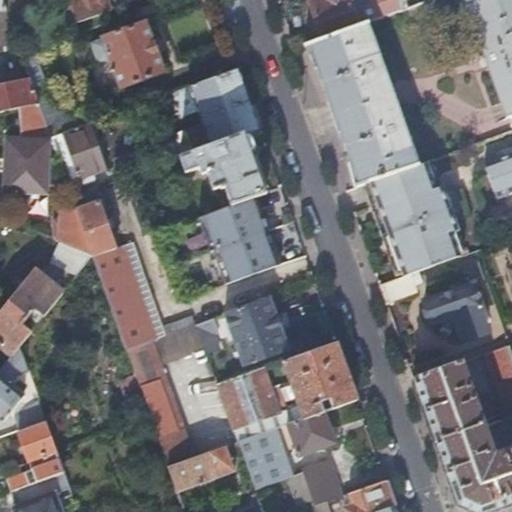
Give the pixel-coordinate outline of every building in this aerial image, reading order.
[(2,0),(5,9),(10,23),(45,11),(41,0),(2,0)] [(69,0),(62,3),(69,23),(111,9),(107,0),(69,0)] [(310,0),(316,17),(310,19),(315,32),(321,30),(322,34),(361,20),(360,18),(368,15),(363,0),(310,0)] [(511,0),(471,0),(483,32),(477,34),(484,54),(480,56),(483,65),(487,63),(495,84),(501,82),(511,111),(511,0)] [(5,9),(0,9),(0,34),(14,33),(10,23),(5,9)] [(164,71),(145,20),(102,36),(102,38),(92,41),(100,63),(110,60),(120,87),(164,71)] [(370,181),(418,164),(412,147),(409,149),(370,40),(373,38),(368,23),(304,46),(315,69),(319,68),(351,161),(349,162),(355,187),(370,181)] [(17,42),(23,57),(49,48),(43,32),(22,40),(17,42)] [(159,137),(168,161),(180,157),(259,128),(238,69),(159,97),(166,117),(180,112),(181,116),(197,110),(202,122),(159,137)] [(38,101),(51,136),(79,126),(73,108),(68,110),(51,99),(41,71),(29,76),(30,77),(38,101)] [(20,106),(38,101),(30,77),(0,83),(0,110),(3,110),(20,106)] [(48,193),(51,136),(38,101),(20,106),(19,133),(16,133),(14,130),(9,130),(6,133),(6,136),(5,136),(4,159),(0,158),(0,169),(4,170),(3,192),(48,193)] [(5,132),(6,133),(9,130),(14,130),(16,133),(19,133),(20,106),(3,110),(5,132)] [(55,149),(68,183),(81,179),(83,184),(95,180),(94,174),(107,169),(89,122),(79,126),(51,136),(55,149)] [(225,189),(231,205),(256,196),(259,195),(266,193),(260,177),(251,153),(253,152),(254,150),(250,138),(262,134),(259,128),(180,157),(182,162),(182,164),(183,165),(186,173),(200,169),(200,171),(202,175),(206,174),(208,174),(209,177),(211,181),(211,183),(214,190),(220,188),(221,191),(223,190),(225,189)] [(507,153),(498,156),(485,161),(496,196),(511,190),(511,144),(505,147),(507,153)] [(496,150),(498,156),(507,153),(505,147),(496,150)] [(432,190),(422,162),(418,164),(370,181),(403,276),(410,273),(456,257),(448,233),(454,231),(439,188),(432,190)] [(93,255),(97,265),(126,348),(152,339),(196,323),(208,319),(204,309),(161,324),(132,241),(116,247),(95,188),(72,196),(77,210),(93,255)] [(53,237),(58,240),(93,255),(77,210),(60,210),(59,219),(53,219),(53,237)] [(230,254),(239,280),(276,267),(261,224),(245,229),(241,218),(222,225),(226,236),(224,237),(224,239),(230,254)] [(224,256),(230,254),(224,239),(218,241),(224,256)] [(48,259),(77,275),(93,255),(58,240),(48,259)] [(77,275),(62,293),(69,298),(97,265),(93,255),(77,275)] [(35,271),(10,302),(16,307),(28,317),(34,310),(43,317),(62,293),(35,271)] [(417,292),(410,273),(403,276),(379,284),(386,303),(417,292)] [(472,285),(423,302),(430,322),(441,319),(442,324),(451,328),(454,327),(459,341),(485,333),(476,307),(479,306),(472,285)] [(218,305),(221,315),(259,301),(255,291),(218,305)] [(221,315),(217,316),(219,322),(227,320),(243,366),(288,350),(270,297),(267,298),(259,301),(221,315)] [(0,345),(12,355),(18,347),(31,332),(22,325),(28,317),(16,307),(10,302),(0,313),(0,345)] [(196,323),(152,339),(162,364),(205,349),(196,323)] [(126,348),(169,466),(196,457),(162,364),(152,339),(126,348)] [(299,406),(303,418),(324,411),(357,399),(336,343),(283,362),(294,391),(289,393),(291,398),(295,397),(296,397),(299,406)] [(511,359),(507,345),(483,353),(505,415),(511,412),(511,359)] [(15,378),(28,373),(18,347),(12,355),(0,369),(0,418),(3,421),(11,411),(14,407),(23,396),(10,385),(15,378)] [(488,511),(511,503),(511,447),(510,448),(511,451),(491,459),(484,441),(490,439),(475,398),(472,399),(469,389),(471,388),(462,361),(413,379),(445,468),(457,504),(472,511),(488,511)] [(264,368),(218,385),(234,429),(281,412),(264,368)] [(28,399),(23,396),(14,407),(19,410),(28,399)] [(19,431),(45,422),(37,400),(13,416),(19,431)] [(234,429),(238,441),(303,418),(299,406),(281,412),(234,429)] [(256,489),(257,490),(288,478),(291,478),(304,473),(303,469),(299,457),(312,453),(337,444),(331,428),(324,411),(303,418),(238,441),(233,443),(236,451),(242,449),(255,487),(256,489)] [(56,451),(45,422),(19,431),(17,432),(31,471),(6,480),(11,493),(64,474),(63,471),(59,459),(56,451)] [(169,466),(177,490),(235,470),(226,446),(196,457),(169,466)] [(327,461),(303,469),(304,473),(314,499),(316,505),(319,504),(327,501),(339,497),(327,461)] [(291,478),(288,478),(297,505),(314,499),(304,473),(291,478)] [(11,493),(10,493),(15,507),(12,508),(13,511),(61,511),(58,501),(72,496),(64,474),(11,493)] [(397,511),(386,481),(348,494),(352,504),(348,505),(344,511),(397,511)] [(316,505),(318,511),(330,511),(327,501),(319,504),(316,505)]
